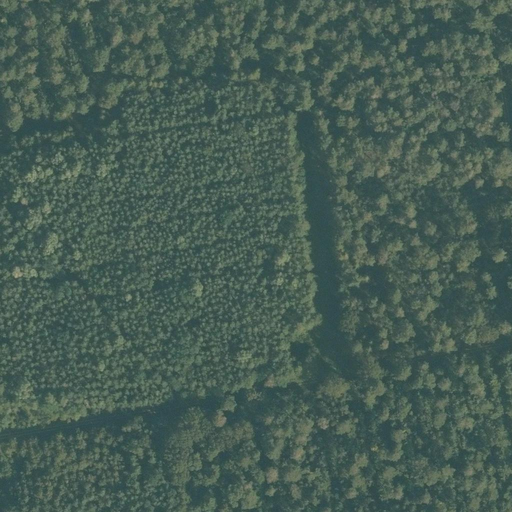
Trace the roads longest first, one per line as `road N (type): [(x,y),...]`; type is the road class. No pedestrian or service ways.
road 1 (track): [(0,435),(511,342)]
road 2 (track): [(511,148),(489,0)]
